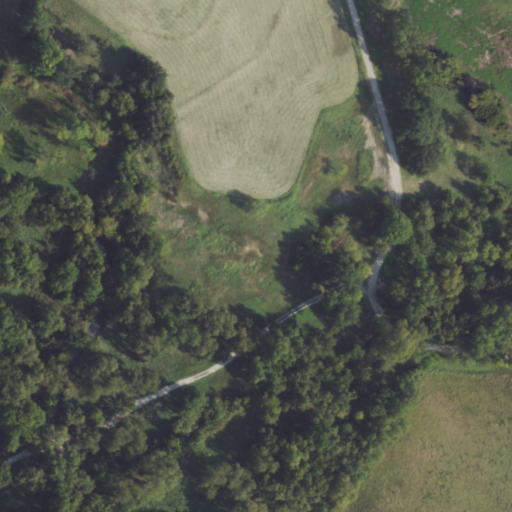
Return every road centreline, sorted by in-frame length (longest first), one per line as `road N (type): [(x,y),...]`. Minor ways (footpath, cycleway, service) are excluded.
road 1 (track): [(347,0),(398,182),(392,227),(366,270),(376,308),(387,326),(419,345),(511,354)]
road 2 (residential): [(366,270),(306,292),(76,434),(11,450),(0,461)]
